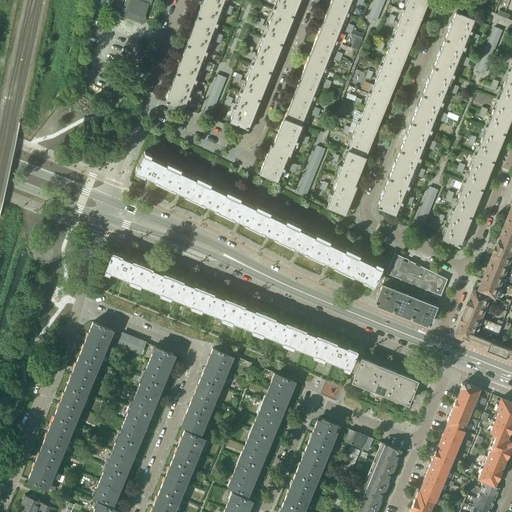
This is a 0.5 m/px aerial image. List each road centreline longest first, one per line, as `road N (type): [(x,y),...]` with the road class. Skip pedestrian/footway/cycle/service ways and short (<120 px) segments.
road 1 (residential): [(447,0),(366,211),(370,221),(465,269)]
road 2 (residential): [(78,304),(188,349),(195,364),(129,511)]
road 3 (residential): [(143,105),(234,140),(252,138),(309,0)]
road 4 (residential): [(419,441),(309,400),(260,511)]
road 5 (residential): [(0,495),(78,304)]
road 6 (secondary): [(436,346),(249,268)]
road 7 (secondary): [(249,268),(109,200)]
road 8 (secondary): [(104,217),(249,268)]
road 9 (residential): [(465,269),(511,157)]
